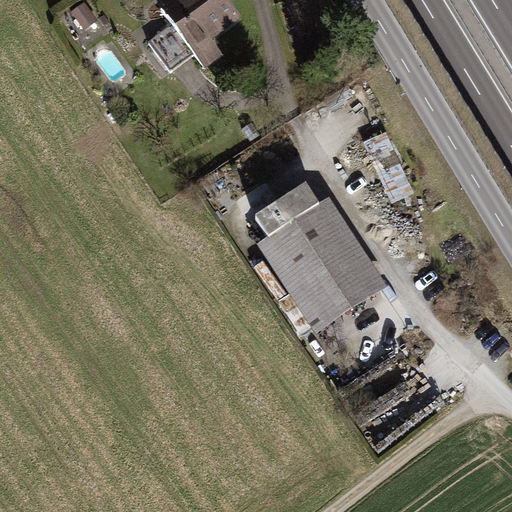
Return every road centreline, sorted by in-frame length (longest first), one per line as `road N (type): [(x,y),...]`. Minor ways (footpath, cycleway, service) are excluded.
road 1 (tertiary): [(511,239),(365,0)]
road 2 (track): [(491,389),(336,511)]
road 3 (motorway): [(422,0),(511,147)]
